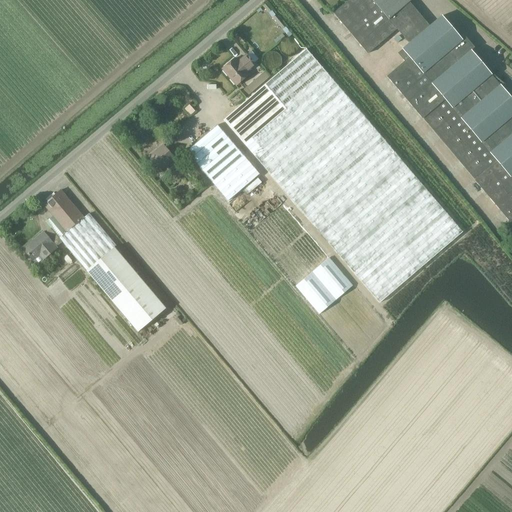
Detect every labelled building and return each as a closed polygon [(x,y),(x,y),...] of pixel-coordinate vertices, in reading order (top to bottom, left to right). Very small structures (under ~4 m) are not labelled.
[(372,0),(349,0),(333,14),(352,36),(382,11),(380,9),(372,0)] [(372,0),(380,9),(382,11),(397,29),(409,43),(402,49),(403,49),(397,53),(404,62),(409,57),(425,75),(445,99),(423,118),(475,180),(497,161),(511,178),(511,100),(441,16),(429,27),(408,3),(411,0),(372,0)] [(382,11),(352,36),(367,54),(397,29),(382,11)] [(298,45),(298,43),(297,41),(295,39),(294,38),(292,37),(290,37),(288,37),(286,37),(284,38),(282,39),(281,41),(280,43),(279,45),(279,47),(279,49),(280,51),(281,52),(282,54),(284,55),(286,56),(288,56),(290,56),(292,56),(294,55),(295,54),(297,52),(298,51),(298,49),(299,47),(298,45)] [(306,49),(223,120),(379,303),(462,232),(306,49)] [(281,59),(281,57),(280,55),(278,54),(277,53),(275,52),(273,51),(271,51),(269,52),(267,53),(265,54),(264,55),(263,57),(262,59),(262,61),(262,63),(263,65),(264,67),(265,68),(267,69),(269,70),(271,71),(273,71),(275,70),(277,69),(278,68),(280,67),(281,65),(281,63),(282,61),(281,59)] [(234,59),(222,69),(236,86),(248,75),(246,73),(255,65),(246,55),(237,62),(234,59)] [(404,62),(387,77),(402,95),(425,75),(409,57),(404,62)] [(265,69),(243,89),(248,95),(271,75),(265,69)] [(425,75),(402,95),(422,119),(423,118),(445,99),(425,75)] [(217,125),(186,152),(228,201),(259,175),(217,125)] [(148,157),(159,170),(174,158),(163,145),(148,157)] [(475,180),(474,180),(489,198),(511,179),(511,178),(497,161),(475,180)] [(511,179),(489,198),(510,223),(511,220),(511,179)] [(45,222),(112,301),(138,333),(166,309),(140,278),(114,247),(116,246),(89,213),(83,218),(60,191),(44,205),(53,216),(45,222)] [(286,247),(306,230),(283,203),(273,211),(278,217),(282,214),(291,223),(289,225),(293,231),(281,241),(286,247)] [(33,241),(23,249),(32,261),(38,267),(45,261),(43,259),(56,248),(43,232),(33,240),(33,241)]
